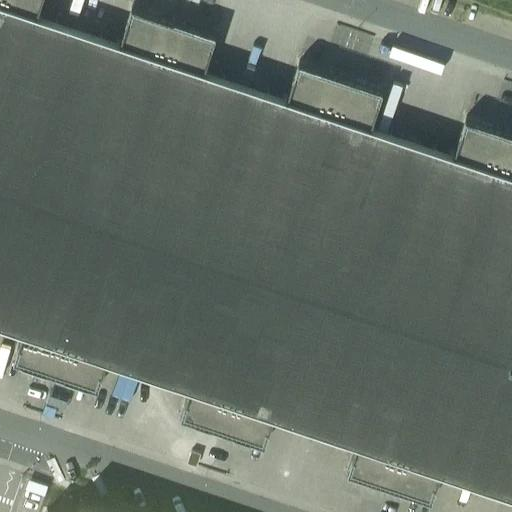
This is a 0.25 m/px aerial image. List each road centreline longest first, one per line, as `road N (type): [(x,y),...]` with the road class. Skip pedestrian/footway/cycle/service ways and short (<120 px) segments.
road 1 (unclassified): [(254,511),(0,426)]
road 2 (unclassified): [(342,0),(511,56)]
